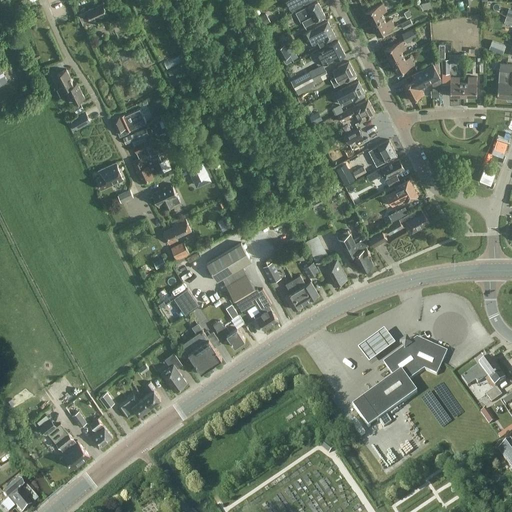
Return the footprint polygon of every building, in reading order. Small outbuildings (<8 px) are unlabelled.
[(308,0),(286,0),(292,9),(308,0)] [(317,1),(295,13),(300,22),(302,21),(304,26),(314,20),(325,15),(317,1)] [(371,23),(384,16),(382,13),(386,10),(382,2),(365,11),(371,23)] [(78,14),(82,24),(107,12),(103,3),(78,14)] [(269,10),(259,16),(264,25),(274,19),(269,10)] [(511,17),(506,15),(503,22),(511,24),(511,17)] [(386,20),(384,16),(371,23),(377,35),(394,26),(390,18),(386,20)] [(412,23),(410,19),(401,24),(403,28),(412,23)] [(312,28),(304,32),(302,33),(307,44),(316,39),(320,47),(327,43),(326,41),(335,36),(327,21),(312,28)] [(401,33),(406,43),(419,36),(414,26),(401,33)] [(290,47),(287,49),(281,38),(272,43),(275,49),(276,48),(282,59),(293,52),(290,47)] [(333,58),(334,60),(345,54),(338,40),(316,51),(323,63),(333,58)] [(384,49),(391,61),(403,54),(401,51),(406,48),(401,40),(384,49)] [(492,40),(489,48),(502,53),(505,45),(492,40)] [(403,54),(391,61),(397,72),(414,63),(410,56),(405,58),(403,54)] [(335,75),(330,77),(334,85),(345,80),(356,75),(348,60),(337,66),(338,67),(332,70),(335,75)] [(410,100),(423,93),(420,87),(440,77),(433,63),(412,74),(414,79),(403,85),(410,100)] [(511,63),(499,63),(497,97),(506,97),(506,99),(507,100),(511,100),(511,63)] [(56,88),(58,91),(74,83),(66,68),(55,73),(62,86),(56,88)] [(312,76),(309,70),(291,80),(294,86),(312,76)] [(313,84),(315,83),(312,76),(294,86),(298,94),(314,85),(313,84)] [(463,95),(463,82),(459,82),(459,76),(450,76),(450,96),(463,95)] [(468,82),(463,82),(463,95),(476,95),(476,76),(468,76),(468,82)] [(354,98),(355,100),(365,94),(358,80),(335,91),(341,104),(354,98)] [(74,83),(58,91),(60,95),(65,93),(65,92),(68,90),(70,94),(69,94),(74,103),(84,97),(76,82),(74,83)] [(191,93),(187,85),(178,90),(182,98),(191,93)] [(337,114),(340,121),(355,113),(359,121),(375,113),(368,99),(352,107),(351,106),(337,114)] [(73,106),(76,112),(83,109),(80,103),(73,106)] [(117,132),(119,137),(128,132),(128,131),(132,129),(147,122),(140,108),(125,114),(124,113),(120,116),(119,114),(110,118),(117,132)] [(318,111),(309,116),(313,123),(322,119),(318,111)] [(90,121),(85,112),(72,119),(77,128),(90,121)] [(162,127),(168,125),(165,117),(159,120),(162,127)] [(125,143),(151,132),(149,126),(123,137),(125,143)] [(357,127),(344,134),(348,142),(361,136),(357,127)] [(397,154),(389,139),(368,150),(376,165),(397,154)] [(136,170),(141,181),(171,168),(167,158),(161,160),(157,152),(150,155),(144,141),(133,146),(138,157),(132,160),(137,170),(136,170)] [(398,157),(373,170),(366,174),(369,180),(383,173),(385,178),(404,168),(398,157)] [(187,167),(196,186),(211,180),(202,161),(187,167)] [(96,177),(100,188),(112,183),(112,181),(120,177),(116,169),(118,168),(116,162),(98,170),(100,175),(96,177)] [(343,176),(346,183),(357,178),(356,176),(368,170),(365,165),(343,176)] [(386,180),(389,186),(400,180),(396,174),(386,180)] [(410,178),(387,190),(389,193),(395,205),(402,201),(418,194),(410,178)] [(180,201),(172,183),(152,193),(159,207),(162,205),(163,208),(180,201)] [(130,189),(118,195),(121,201),(133,196),(130,189)] [(407,223),(412,231),(428,222),(419,206),(384,226),(388,233),(407,223)] [(407,211),(406,208),(405,206),(390,214),(393,218),(407,211)] [(221,218),(227,229),(233,225),(227,214),(221,218)] [(191,230),(185,218),(172,224),(173,226),(163,231),(169,243),(176,240),(175,237),(191,230)] [(387,239),(381,228),(368,236),(373,246),(387,239)] [(350,232),(338,238),(347,256),(352,253),(361,270),(373,264),(368,255),(370,254),(365,245),(367,244),(362,234),(353,239),(350,232)] [(304,241),(315,262),(321,258),(327,255),(317,235),(304,241)] [(189,253),(183,241),(170,247),(176,259),(189,253)] [(240,265),(251,258),(240,242),(207,263),(218,279),(221,277),(240,265)] [(166,263),(163,257),(153,262),(157,268),(166,263)] [(321,258),(315,262),(320,272),(325,269),(334,285),(347,278),(336,257),(324,264),(321,258)] [(262,266),(271,282),(281,277),(272,261),(262,266)] [(319,271),(313,261),(303,267),(309,277),(319,271)] [(236,300),(255,289),(240,266),(240,265),(221,277),(236,300)] [(300,274),(292,279),(297,288),(306,301),(318,293),(310,281),(306,283),(300,274)] [(153,282),(157,291),(171,283),(167,275),(153,282)] [(297,288),(292,279),(285,283),(290,292),(285,295),(294,308),(306,301),(297,288)] [(187,287),(173,297),(185,314),(199,305),(187,287)] [(259,292),(256,288),(255,289),(236,300),(242,310),(254,302),(260,310),(268,304),(272,302),(263,289),(259,292)] [(244,322),(231,303),(226,307),(233,317),(231,318),(237,327),(244,322)] [(268,304),(260,310),(262,314),(256,318),(264,329),(278,319),(268,304)] [(225,324),(223,325),(220,320),(212,324),(223,340),(228,337),(234,346),(245,339),(237,327),(230,331),(225,324)] [(182,343),(201,371),(221,357),(202,329),(182,343)] [(395,344),(383,329),(358,348),(369,363),(395,344)] [(393,377),(363,399),(353,406),(369,428),(379,421),(383,427),(391,422),(386,415),(417,393),(408,380),(424,369),(437,375),(447,352),(417,339),(410,344),(407,338),(399,343),(403,349),(383,363),(393,377)] [(161,372),(174,390),(187,381),(176,367),(182,363),(173,352),(164,358),(169,365),(161,372)] [(505,381),(489,358),(461,378),(468,387),(476,381),(477,384),(487,377),(494,388),(485,395),(491,403),(502,395),(496,387),(505,381)] [(138,368),(142,373),(149,368),(145,363),(138,368)] [(143,397),(149,406),(160,397),(154,389),(155,388),(150,381),(145,384),(151,391),(143,397)] [(109,399),(111,398),(106,391),(99,397),(107,407),(112,404),(109,399)] [(139,414),(149,406),(143,397),(139,400),(133,393),(126,398),(118,404),(127,417),(136,410),(139,414)] [(511,394),(503,401),(506,405),(511,400),(511,394)] [(71,415),(80,427),(87,422),(78,410),(71,415)] [(50,417),(39,426),(46,434),(48,433),(57,425),(56,425),(50,417)] [(112,436),(97,418),(90,424),(94,430),(95,429),(96,431),(90,436),(99,447),(112,436)] [(69,433),(68,432),(55,442),(56,443),(60,448),(62,447),(64,450),(63,450),(61,452),(63,454),(59,458),(65,465),(69,462),(72,466),(74,468),(89,455),(77,439),(74,441),(72,439),(73,438),(69,433)] [(333,449),(323,441),(320,446),(329,453),(333,449)] [(511,444),(511,442),(498,451),(511,469),(511,444)] [(7,487),(2,492),(13,505),(14,504),(20,511),(22,511),(30,505),(19,492),(25,487),(24,486),(18,478),(7,487)]
